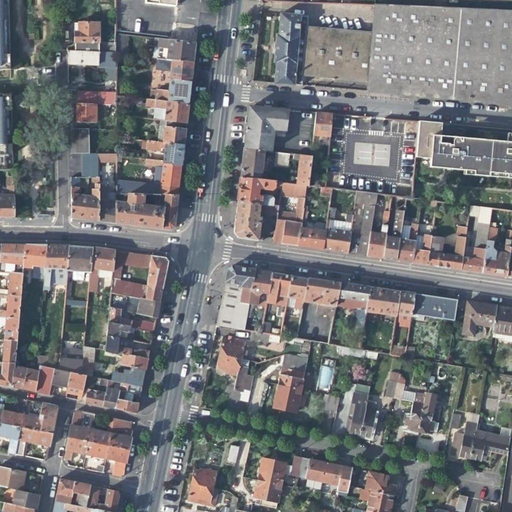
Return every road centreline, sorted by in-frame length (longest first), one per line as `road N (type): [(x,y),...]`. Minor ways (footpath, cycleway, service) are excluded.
road 1 (primary): [(200,248),(511,292)]
road 2 (residential): [(221,92),(511,116)]
road 3 (residential): [(414,462),(167,412)]
road 4 (secondary): [(0,231),(200,248)]
road 5 (primary): [(200,248),(167,412)]
road 6 (primary): [(221,92),(200,248)]
